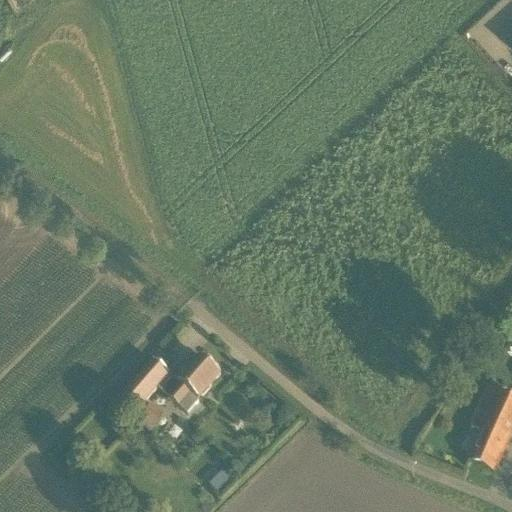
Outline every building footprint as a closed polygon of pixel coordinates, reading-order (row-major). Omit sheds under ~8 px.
[(198,401),(221,377),(200,359),(181,381),(179,383),(175,379),(164,391),(180,405),(188,413),(198,401)] [(147,402),(171,378),(155,363),(132,387),(147,402)] [(494,473),(511,434),(511,400),(490,390),(474,422),(486,427),(469,461),(494,473)] [(156,442),(171,424),(147,403),(132,421),(156,442)] [(92,417),(84,427),(104,442),(111,432),(92,417)] [(223,473),(209,483),(218,494),(231,484),(223,473)]
